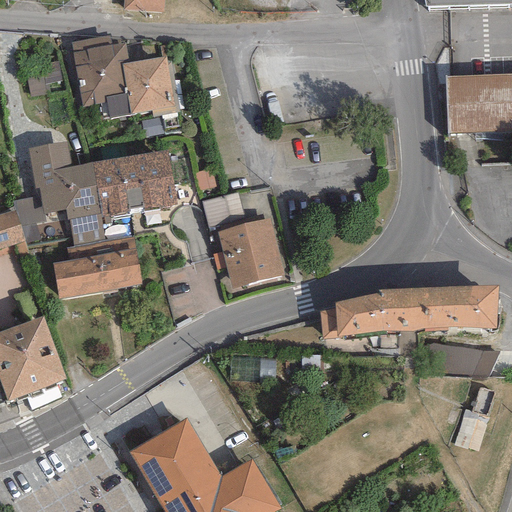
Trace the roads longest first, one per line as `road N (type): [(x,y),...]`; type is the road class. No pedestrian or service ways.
road 1 (tertiary): [(417,247),(363,282),(216,327),(2,453)]
road 2 (unclassified): [(0,20),(402,45)]
road 3 (tertiary): [(402,45),(433,185),(417,247)]
